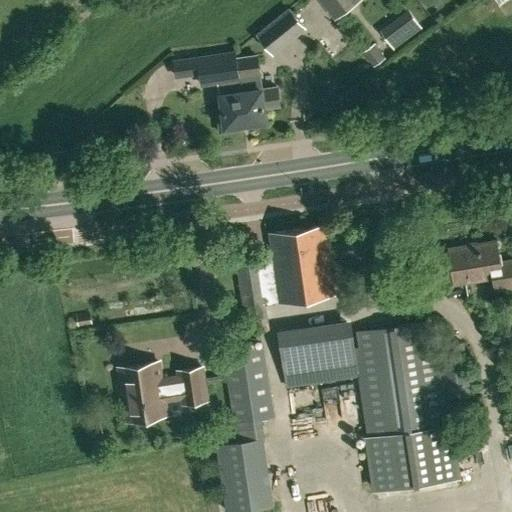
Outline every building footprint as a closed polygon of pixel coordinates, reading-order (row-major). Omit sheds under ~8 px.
[(319,0),(333,17),(354,0),(319,0)] [(304,26),(289,8),(258,33),(273,52),(304,26)] [(394,48),(404,40),(390,22),(380,30),(394,48)] [(375,42),(362,51),(373,65),(385,56),(375,42)] [(245,121),(236,51),(172,59),(175,77),(200,73),(202,82),(227,79),(229,92),(221,93),(223,115),(216,115),(218,132),(240,129),(239,122),(245,121)] [(236,51),(245,121),(265,119),(263,106),(280,104),(277,85),(261,88),(261,87),(253,88),(251,73),(259,72),(257,54),(237,56),(236,51)] [(324,224),(269,231),(279,300),(334,292),(324,224)] [(450,255),(430,258),(429,254),(412,257),(417,285),(433,283),(433,279),(454,276),(455,281),(497,274),(499,286),(511,283),(511,259),(499,261),(495,240),(449,248),(450,255)] [(257,257),(236,260),(247,331),(268,328),(257,257)] [(358,375),(351,317),(277,329),(286,386),(358,375)] [(428,320),(356,330),(372,434),(364,435),(372,490),(461,477),(453,422),(444,423),(440,398),(470,394),(462,341),(432,346),(428,320)] [(264,437),(261,416),(273,414),(263,345),(223,351),(237,441),(264,437)] [(179,374),(161,376),(159,360),(118,366),(126,418),(166,412),(163,391),(181,389),(183,401),(207,397),(202,366),(178,370),(179,374)]
